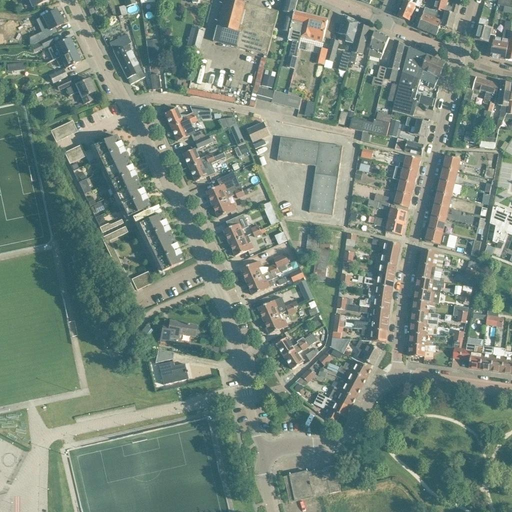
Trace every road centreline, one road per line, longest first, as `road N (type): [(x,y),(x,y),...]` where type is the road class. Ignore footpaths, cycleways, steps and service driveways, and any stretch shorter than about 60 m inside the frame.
road 1 (unclassified): [(270,452),(255,432),(228,307),(175,190),(70,0)]
road 2 (residential): [(398,377),(412,245),(457,55)]
road 3 (unclassified): [(270,452),(347,439),(373,394),(398,377)]
